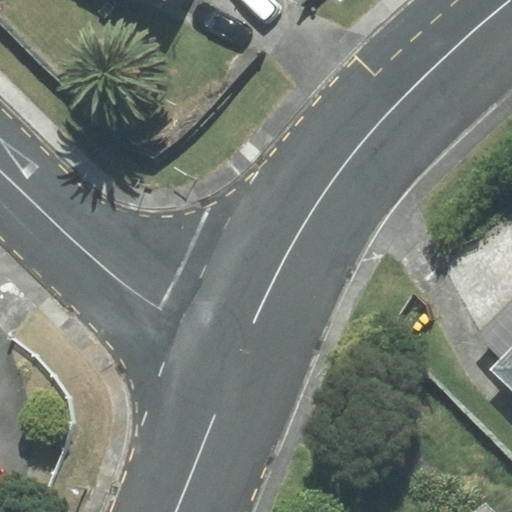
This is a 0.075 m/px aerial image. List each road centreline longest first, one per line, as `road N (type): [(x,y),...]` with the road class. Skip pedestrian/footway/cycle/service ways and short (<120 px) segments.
road 1 (tertiary): [(239,366),(288,243),(413,86),(511,6)]
road 2 (residential): [(0,171),(83,253),(239,366)]
road 3 (tertiary): [(177,511),(239,366)]
